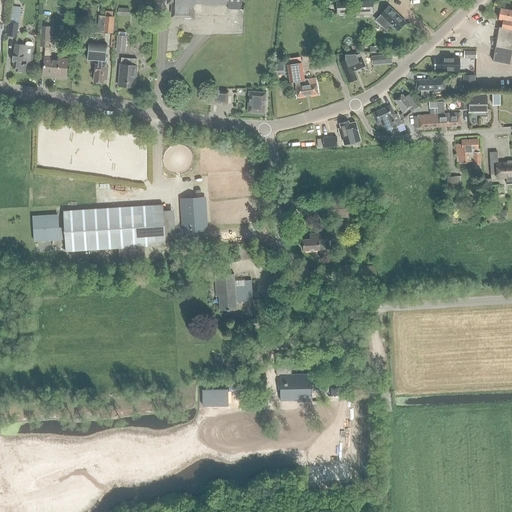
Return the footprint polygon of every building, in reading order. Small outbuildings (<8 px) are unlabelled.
[(168,0),(168,3),(173,3),(172,17),(183,17),(183,19),(193,19),(193,4),(228,4),(228,8),(244,9),(244,6),(242,6),(242,0),(168,0)] [(373,14),(372,0),(367,0),(335,1),(336,15),(355,14),(355,18),(369,17),(369,14),(373,14)] [(8,22),(9,22),(7,34),(16,36),(20,8),(10,6),(8,22)] [(397,30),(405,22),(387,6),(380,14),(376,19),(387,29),(391,25),(397,30)] [(511,51),(511,10),(501,9),(499,19),(503,20),(502,28),(499,27),(492,61),(509,64),(511,52),(511,51)] [(99,15),(98,31),(112,33),(114,16),(99,15)] [(65,78),(67,58),(50,57),(51,47),(49,47),(51,27),(41,26),(39,47),(45,47),(43,74),(57,75),(56,77),(65,78)] [(124,50),(125,36),(117,35),(116,49),(124,50)] [(25,42),(25,45),(15,43),(13,53),(12,61),(14,62),(13,68),(16,69),(15,70),(25,72),(26,63),(31,63),(33,46),(32,46),(33,44),(31,42),(27,41),(25,42)] [(93,66),(93,70),(94,71),(93,81),(95,81),(96,83),(100,83),(101,82),(103,82),(103,79),(106,80),(107,70),(107,65),(106,65),(107,61),(105,60),(107,44),(88,42),(87,58),(97,60),(97,64),(95,63),(95,65),(93,66)] [(356,56),(355,54),(345,55),(345,60),(340,62),(348,82),(356,79),(353,71),(365,66),(361,57),(360,54),(356,56)] [(372,64),(392,61),(391,54),(371,56),(372,64)] [(460,58),(442,57),(442,59),(434,59),(434,70),(442,70),(442,72),(459,72),(460,58)] [(134,87),(136,65),(135,65),(136,59),(121,58),(120,64),(118,86),(134,87)] [(283,71),(283,58),(275,58),(274,71),(283,71)] [(317,93),(315,78),(303,80),(300,62),(287,64),(290,82),(295,81),(298,97),(317,93)] [(463,90),(475,90),(475,75),(463,75),(463,90)] [(432,80),(432,78),(428,78),(428,80),(417,80),(417,91),(421,91),(422,98),(428,98),(428,92),(445,92),(445,78),(436,78),(436,80),(432,80)] [(227,104),(228,92),(212,91),(211,103),(227,104)] [(265,93),(249,92),(247,112),(264,113),(265,93)] [(394,101),(405,113),(409,109),(412,111),(420,103),(410,92),(405,97),(402,94),(394,101)] [(487,111),(486,94),(475,95),(475,92),(469,93),(470,112),(487,111)] [(467,109),(466,99),(457,100),(457,107),(460,106),(461,110),(467,109)] [(436,102),(437,108),(436,108),(437,114),(438,127),(448,126),(447,113),(443,114),(442,107),(444,107),(443,102),(436,102)] [(402,124),(397,113),(394,115),(390,106),(372,113),(378,126),(382,124),(385,131),(402,124)] [(460,125),(459,113),(447,113),(448,126),(460,125)] [(428,127),(438,127),(437,114),(427,115),(428,127)] [(418,128),(428,127),(427,115),(417,115),(417,116),(414,117),(414,127),(418,127),(418,128)] [(359,140),(354,122),(348,124),(348,121),(339,124),(340,128),(337,129),(340,139),(347,137),(349,143),(359,140)] [(323,147),(336,146),(335,138),(322,138),(322,139),(323,147)] [(456,164),(468,164),(467,161),(473,161),(473,165),(480,165),(479,149),(477,149),(477,140),(461,141),(462,145),(455,145),(456,164)] [(511,163),(497,164),(496,153),(489,153),(490,174),(497,174),(497,178),(506,178),(506,184),(511,183),(511,163)] [(321,219),(354,217),(353,198),(319,201),(321,219)] [(184,230),(204,229),(203,199),(183,200),(184,230)] [(163,204),(153,205),(63,209),(65,250),(165,245),(163,204)] [(55,217),(31,218),(32,242),(56,241),(55,217)] [(309,234),(309,239),(302,240),(303,251),(319,250),(329,249),(328,240),(331,240),(330,233),(309,234)] [(137,247),(118,248),(119,265),(138,264),(137,247)] [(376,279),(375,265),(357,267),(358,280),(376,279)] [(214,276),(215,297),(218,297),(219,311),(236,310),(235,302),(245,302),(245,300),(251,300),(250,281),(244,281),(244,286),(234,287),(233,274),(214,276)] [(281,317),(292,319),(298,299),(297,282),(286,283),(287,299),(285,305),(284,305),(281,317)] [(312,402),(311,375),(291,376),(290,354),(276,355),(277,376),(280,376),(280,400),(297,400),(297,402),(312,402)] [(227,390),(202,390),(203,406),(227,405),(227,390)] [(309,483),(349,480),(347,464),(307,467),(309,483)]
